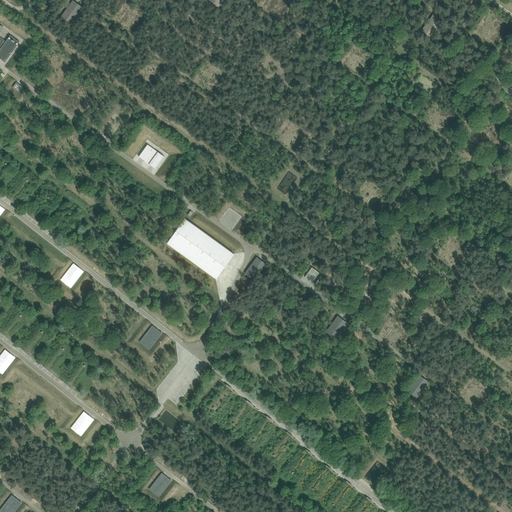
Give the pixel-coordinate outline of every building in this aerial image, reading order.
[(83,7),(73,0),(72,0),(61,16),(71,23),(83,7)] [(443,21),(433,14),(421,30),(431,38),(443,21)] [(0,58),(5,62),(20,42),(10,35),(6,41),(0,36),(0,33),(4,27),(0,24),(0,58)] [(511,72),(501,88),(511,96),(511,94),(511,72)] [(16,82),(12,87),(19,92),(23,87),(16,82)] [(164,156),(148,144),(139,156),(145,161),(147,163),(149,164),(155,168),(164,156)] [(216,279),(234,254),(185,218),(167,243),(216,279)] [(257,257),(245,273),(255,280),(267,264),(257,257)] [(84,271),(74,263),(61,280),(71,288),(84,271)] [(337,315),(326,332),(336,339),(348,323),(337,315)] [(150,350),(163,333),(152,325),(139,342),(150,350)] [(5,349),(0,355),(0,371),(3,374),(15,357),(5,349)] [(429,382),(419,374),(407,390),(417,398),(429,382)] [(94,419),(84,411),(71,428),(81,436),(94,419)] [(172,481),(162,473),(162,472),(149,489),(159,497),(172,481)] [(14,511),(22,503),(12,494),(0,509),(0,511),(1,511),(14,511)]
